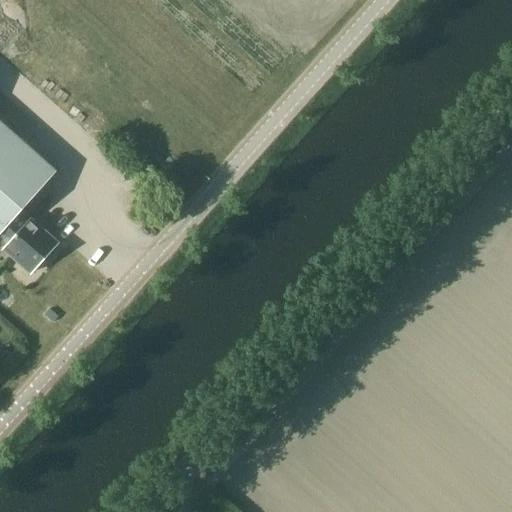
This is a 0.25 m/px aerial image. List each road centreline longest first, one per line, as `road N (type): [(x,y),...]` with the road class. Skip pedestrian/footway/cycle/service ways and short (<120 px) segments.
road 1 (tertiary): [(382,0),(0,425)]
road 2 (secondary): [(149,511),(511,106)]
